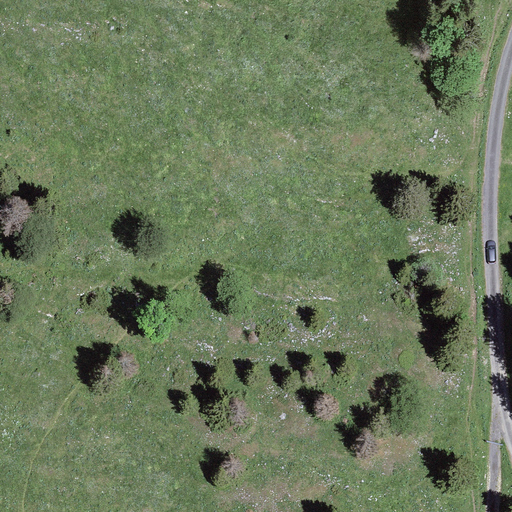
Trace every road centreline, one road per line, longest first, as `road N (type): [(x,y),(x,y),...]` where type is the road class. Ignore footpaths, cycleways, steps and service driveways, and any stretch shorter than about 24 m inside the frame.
road 1 (track): [(511,48),(497,112),(490,215),(501,386)]
road 2 (track): [(501,386),(491,511)]
